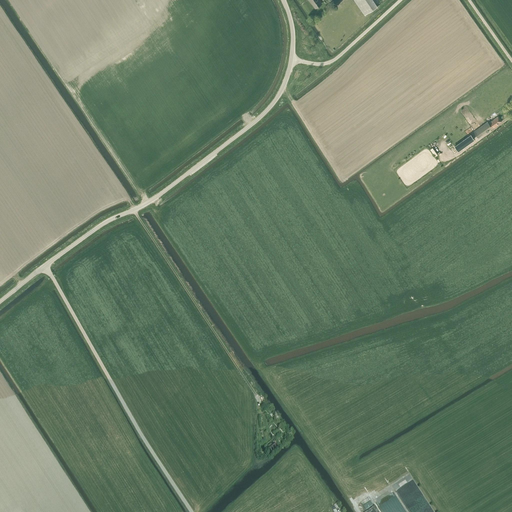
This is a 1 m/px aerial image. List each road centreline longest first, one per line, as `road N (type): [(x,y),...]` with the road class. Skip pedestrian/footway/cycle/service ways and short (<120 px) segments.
road 1 (unclassified): [(0,301),(252,123),(281,90),(291,59)]
road 2 (unclassified): [(400,0),(331,61),(291,59)]
